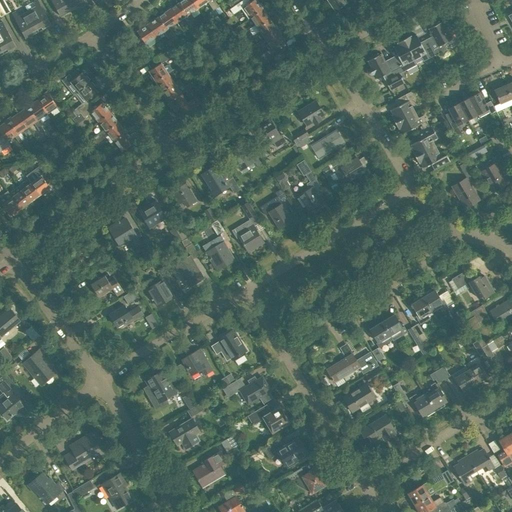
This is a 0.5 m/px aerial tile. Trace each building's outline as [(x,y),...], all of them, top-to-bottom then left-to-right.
[(0,0),(0,5),(5,14),(11,11),(4,0),(0,0)] [(34,3),(26,8),(27,11),(38,31),(51,24),(37,0),(35,0),(33,2),(34,3)] [(51,0),(60,16),(73,9),(68,0),(51,0)] [(68,0),(73,9),(86,2),(84,0),(68,0)] [(193,25),(193,24),(196,23),(190,14),(198,9),(191,0),(182,0),(178,2),(193,25)] [(191,0),(198,9),(208,2),(213,10),(219,6),(214,0),(191,0)] [(231,0),(228,2),(231,7),(229,8),(230,9),(238,4),(243,1),(242,0),(231,0)] [(248,19),(250,17),(264,8),(261,3),(260,3),(257,0),(253,0),(246,5),(243,1),(238,4),(230,9),(233,14),(241,8),(248,19)] [(351,0),(347,3),(344,0),(327,0),(335,11),(345,5),(348,10),(360,1),(359,0),(351,0)] [(193,25),(178,2),(173,6),(172,5),(167,8),(177,23),(184,18),(190,28),(194,26),(193,24),(193,25)] [(173,39),(176,37),(170,28),(177,23),(167,8),(162,11),(163,13),(158,16),(172,37),(173,39)] [(264,8),(250,17),(255,25),(249,29),(251,32),(260,26),(270,19),(267,14),(268,13),(264,8)] [(19,16),(16,10),(12,13),(25,38),(38,31),(27,11),(19,16)] [(172,37),(158,16),(152,20),(152,19),(147,22),(156,36),(163,32),(168,39),(172,37)] [(270,19),(260,26),(251,32),(253,35),(259,31),(264,38),(278,28),(275,24),(274,24),(270,19)] [(0,46),(4,53),(16,46),(2,21),(0,22),(0,27),(1,29),(0,29),(0,46)] [(439,23),(438,21),(429,26),(430,27),(428,29),(434,40),(428,43),(434,55),(446,49),(443,44),(451,39),(449,35),(450,34),(451,33),(452,31),(452,30),(451,28),(450,27),(448,27),(446,27),(445,28),(442,22),(442,21),(439,23)] [(149,59),(154,56),(145,44),(156,36),(147,22),(142,26),(142,27),(137,31),(143,42),(139,45),(149,59)] [(263,64),(279,53),(275,47),(285,40),(280,34),(281,33),(278,28),(264,38),(268,44),(266,45),(269,50),(258,57),(263,64)] [(422,46),(416,34),(415,35),(411,37),(410,36),(411,36),(403,39),(414,59),(420,56),(423,61),(434,55),(428,43),(422,46)] [(414,59),(403,39),(396,43),(397,44),(397,43),(398,45),(393,47),(393,46),(393,47),(399,59),(393,62),(399,74),(411,68),(408,62),(414,59)] [(149,71),(155,81),(172,70),(169,65),(167,64),(164,66),(162,63),(170,57),(166,51),(154,59),(153,57),(149,59),(154,67),(149,71)] [(378,55),(377,53),(369,58),(369,60),(367,61),(368,61),(371,67),(369,68),(368,69),(367,71),(367,73),(368,74),(369,75),(371,76),(373,75),(374,74),(377,78),(376,79),(382,76),(390,90),(403,83),(404,83),(399,74),(393,62),(387,65),(381,54),(381,53),(378,55)] [(162,91),(175,83),(170,76),(182,68),(180,65),(175,68),(172,70),(155,81),(162,91)] [(69,74),(63,79),(70,88),(73,85),(78,91),(90,82),(82,72),(72,79),(69,74)] [(184,87),(180,80),(175,83),(162,91),(169,101),(181,93),(186,91),(194,85),(191,82),(184,87)] [(76,116),(77,115),(90,104),(87,100),(97,91),(90,82),(78,91),(85,100),(73,110),(73,112),(76,116)] [(494,90),(500,104),(511,99),(505,85),(494,90)] [(55,97),(52,91),(48,93),(47,91),(44,94),(45,95),(38,100),(48,114),(58,107),(52,99),(55,97)] [(186,91),(181,93),(169,101),(175,111),(185,105),(189,109),(198,103),(195,98),(191,100),(186,91)] [(206,92),(201,95),(205,101),(210,98),(206,92)] [(414,112),(408,101),(414,98),(410,92),(405,94),(408,101),(390,110),(390,111),(391,111),(393,115),(392,116),(391,115),(395,123),(414,112)] [(479,92),(469,98),(477,114),(479,118),(489,112),(490,114),(496,111),(490,101),(485,104),(479,92)] [(470,125),(475,122),(472,117),(477,114),(469,98),(459,103),(467,120),(470,125)] [(48,114),(38,100),(31,104),(30,103),(27,105),(43,127),(45,125),(40,119),(48,114)] [(112,111),(108,106),(106,108),(102,102),(94,109),(90,104),(77,115),(80,120),(90,112),(98,122),(112,111)] [(306,125),(323,114),(315,102),(298,112),(306,125)] [(456,137),(462,134),(457,125),(467,120),(459,103),(448,109),(454,120),(449,123),(456,137)] [(43,127),(27,105),(23,107),(25,109),(18,114),(28,128),(34,123),(40,132),(44,130),(42,127),(43,127)] [(92,142),(118,122),(114,117),(115,116),(112,111),(98,122),(104,129),(90,140),(92,142)] [(418,118),(414,112),(395,123),(398,130),(399,129),(400,128),(402,133),(421,124),(424,130),(429,127),(423,115),(418,118)] [(28,128),(18,114),(11,119),(10,117),(7,119),(18,134),(22,141),(24,144),(27,142),(20,132),(28,128)] [(68,118),(62,122),(67,128),(73,124),(68,118)] [(22,141),(18,134),(7,119),(4,121),(5,123),(0,126),(0,128),(8,141),(15,136),(19,143),(22,141)] [(122,127),(118,122),(92,142),(93,143),(94,142),(96,145),(108,134),(114,141),(127,130),(123,126),(122,127)] [(280,136),(271,122),(257,130),(262,138),(260,139),(264,146),(266,145),(267,145),(272,142),(276,148),(286,142),(282,135),(280,136)] [(422,138),(410,145),(411,145),(413,149),(412,150),(412,149),(411,150),(415,157),(435,146),(429,135),(434,133),(435,133),(431,126),(430,126),(429,127),(424,130),(419,132),(422,138)] [(8,141),(0,128),(0,152),(10,145),(8,141)] [(295,143),(307,136),(309,135),(304,128),(291,137),(295,143)] [(51,140),(61,133),(58,129),(48,136),(51,140)] [(112,166),(127,154),(128,154),(124,149),(134,142),(130,136),(131,135),(127,130),(114,141),(122,151),(108,162),(112,166)] [(318,158),(325,154),(344,142),(337,130),(310,145),(318,158)] [(298,149),(311,141),(307,136),(295,143),(298,149)] [(240,170),(253,162),(240,141),(227,149),(240,170)] [(438,153),(435,146),(415,157),(419,164),(420,164),(419,163),(421,163),(423,167),(422,167),(423,168),(434,162),(438,168),(449,162),(450,162),(445,152),(438,153)] [(365,171),(357,158),(355,154),(340,163),(337,159),(321,169),(326,177),(330,175),(334,181),(339,178),(343,184),(365,171)] [(493,191),(507,183),(499,170),(505,166),(499,155),(488,161),(491,165),(482,171),(493,191)] [(303,160),(297,164),(304,175),(305,174),(310,171),(303,160)] [(51,172),(56,168),(52,162),(46,167),(51,172)] [(465,176),(471,173),(465,163),(459,166),(465,176)] [(214,166),(202,174),(211,189),(209,191),(213,197),(228,188),(228,187),(230,186),(234,193),(240,189),(233,177),(225,183),(214,166)] [(305,174),(310,181),(306,184),(308,190),(299,195),(309,210),(321,202),(312,187),(311,185),(317,181),(310,171),(305,174)] [(283,172),(275,178),(280,185),(284,190),(290,186),(287,181),(288,180),(283,172)] [(41,194),(50,187),(41,175),(32,182),(41,194)] [(464,208),(479,200),(466,178),(452,187),(464,208)] [(31,183),(28,179),(19,186),(31,201),(41,194),(32,182),(31,183)] [(186,207),(196,201),(186,183),(172,192),(179,204),(183,202),(186,207)] [(31,201),(19,186),(18,186),(19,186),(10,193),(8,191),(7,191),(21,209),(31,201)] [(260,207),(264,214),(269,212),(279,228),(292,221),(281,204),(280,204),(279,203),(286,199),(280,189),(275,193),(278,197),(260,207)] [(21,209),(7,191),(0,196),(0,209),(4,207),(11,216),(21,209)] [(150,227),(160,221),(166,218),(162,212),(156,201),(139,211),(146,222),(146,221),(150,227)] [(263,243),(253,226),(260,222),(248,202),(241,206),(249,220),(231,230),(238,242),(241,241),(248,252),(263,243)] [(211,222),(216,219),(209,208),(204,211),(211,222)] [(109,228),(119,245),(126,240),(127,243),(128,243),(131,249),(140,243),(147,254),(154,250),(147,239),(140,243),(137,237),(126,218),(119,222),(119,221),(118,222),(109,228)] [(218,235),(224,231),(218,220),(211,224),(218,235)] [(177,242),(186,237),(179,225),(170,231),(177,242)] [(102,248),(109,244),(104,235),(96,240),(102,248)] [(234,260),(223,243),(224,242),(220,235),(203,246),(206,252),(217,271),(234,260)] [(188,288),(204,278),(192,259),(199,256),(191,243),(185,247),(190,255),(175,265),(188,288)] [(80,267),(94,258),(86,246),(72,255),(80,267)] [(166,251),(160,255),(163,259),(169,256),(166,251)] [(109,276),(123,267),(118,258),(104,267),(109,276)] [(157,306),(173,296),(165,283),(172,279),(164,266),(157,271),(163,279),(147,289),(157,306)] [(468,282),(465,277),(462,272),(451,279),(457,289),(465,285),(467,289),(471,287),(478,299),(481,296),(483,299),(494,292),(484,276),(480,279),(478,276),(468,282)] [(113,275),(107,279),(105,276),(91,285),(98,297),(112,288),(116,296),(123,292),(113,275)] [(128,304),(138,297),(136,294),(140,292),(137,287),(123,296),(128,304)] [(437,294),(435,290),(423,297),(431,311),(438,306),(441,311),(448,308),(439,293),(437,294)] [(420,324),(430,319),(426,313),(431,311),(423,297),(411,304),(417,315),(415,316),(420,324)] [(498,325),(511,316),(511,298),(490,312),(498,325)] [(456,317),(461,314),(454,302),(449,305),(456,317)] [(128,313),(124,306),(109,315),(117,327),(124,322),(126,325),(143,315),(138,307),(128,313)] [(481,320),(485,318),(482,313),(485,312),(481,306),(474,310),(463,317),(470,327),(481,320)] [(0,333),(1,336),(20,321),(10,308),(0,315),(0,333)] [(382,322),(391,337),(396,334),(398,338),(407,332),(404,327),(402,328),(393,315),(382,322)] [(379,348),(392,340),(382,322),(370,329),(378,342),(376,343),(379,348)] [(422,342),(427,339),(424,334),(424,333),(418,323),(412,327),(422,342)] [(422,342),(412,327),(407,330),(413,340),(414,339),(417,344),(422,342)] [(212,346),(216,354),(225,348),(232,360),(246,351),(241,342),(237,337),(233,329),(219,338),(220,341),(212,346)] [(481,348),(486,345),(483,339),(478,342),(481,348)] [(481,358),(486,354),(481,348),(478,342),(473,345),(481,358)] [(494,356),(487,345),(486,345),(481,348),(486,354),(488,359),(494,356)] [(0,350),(9,361),(13,357),(4,346),(0,350)] [(53,381),(53,380),(53,378),(52,376),(57,372),(44,356),(46,353),(41,347),(23,363),(41,385),(46,381),(48,383),(49,383),(51,382),(53,381)] [(377,348),(372,351),(377,361),(383,358),(377,348)] [(205,374),(212,370),(200,349),(182,359),(184,361),(177,366),(180,372),(188,368),(192,375),(202,369),(205,374)] [(377,365),(370,352),(362,357),(364,360),(358,364),(352,354),(326,369),(335,383),(335,382),(338,387),(345,382),(342,378),(359,367),(363,373),(369,370),(377,365)] [(475,384),(488,377),(480,363),(481,362),(478,357),(464,365),(465,366),(475,384)] [(12,359),(2,368),(11,379),(17,374),(12,369),(17,364),(12,359)] [(444,366),(438,369),(444,379),(450,376),(444,366)] [(465,366),(451,375),(456,383),(458,382),(464,391),(475,384),(465,366)] [(15,384),(1,367),(0,367),(0,379),(2,378),(4,381),(0,384),(0,387),(4,392),(0,395),(0,398),(3,402),(0,404),(0,409),(7,419),(18,409),(19,410),(25,406),(14,392),(11,388),(15,384)] [(379,367),(365,376),(369,383),(384,374),(379,367)] [(430,375),(429,375),(433,380),(435,379),(437,383),(444,379),(438,369),(430,375)] [(176,393),(171,384),(163,371),(146,380),(159,403),(176,393)] [(221,379),(226,387),(230,384),(229,382),(226,376),(221,379)] [(245,387),(240,378),(223,389),(228,397),(232,395),(230,392),(238,388),(248,404),(260,397),(263,403),(268,401),(264,395),(270,391),(262,377),(245,387)] [(404,404),(409,401),(398,383),(393,386),(404,404)] [(426,395),(435,411),(444,406),(443,404),(446,402),(438,388),(435,383),(430,385),(434,390),(426,395)] [(136,385),(130,388),(135,395),(140,392),(136,385)] [(370,407),(367,402),(374,398),(366,385),(344,398),(352,411),(359,406),(362,412),(370,407)] [(427,416),(435,411),(426,395),(425,393),(418,398),(415,394),(409,398),(414,407),(416,406),(422,416),(426,414),(427,416)] [(401,412),(406,409),(399,398),(394,401),(401,412)] [(204,409),(199,402),(187,410),(191,417),(204,409)] [(284,411),(281,404),(273,408),(273,409),(274,409),(262,416),(258,410),(247,416),(253,426),(263,419),(272,433),(289,423),(282,412),(284,411)] [(388,437),(395,433),(393,429),(385,415),(363,429),(371,442),(385,433),(388,437)] [(177,445),(200,432),(192,419),(169,432),(177,445)] [(108,454),(94,431),(70,446),(73,451),(64,456),(72,469),(99,453),(102,458),(108,454)] [(504,467),(511,462),(511,436),(510,434),(499,440),(505,450),(498,455),(504,467)] [(243,452),(239,447),(240,446),(233,435),(221,442),(228,454),(234,450),(238,455),(243,452)] [(268,459),(278,453),(287,467),(308,454),(298,438),(285,445),(281,438),(263,449),(268,459)] [(485,472),(494,467),(483,449),(469,458),(476,471),(482,467),(485,472)] [(203,462),(205,464),(193,470),(203,487),(225,474),(220,465),(226,462),(220,452),(203,462)] [(464,484),(470,481),(467,476),(476,471),(469,458),(454,467),(464,484)] [(508,478),(506,476),(507,476),(500,465),(494,468),(501,479),(503,478),(505,480),(508,478)] [(285,487),(292,482),(305,475),(301,468),(281,480),(285,487)] [(305,475),(292,482),(309,492),(311,491),(312,493),(326,485),(317,468),(309,473),(305,475)] [(447,485),(453,481),(447,470),(441,474),(443,479),(433,485),(430,480),(408,493),(415,504),(429,495),(447,485)] [(53,486),(42,472),(27,485),(33,492),(35,490),(47,504),(61,492),(55,485),(53,486)] [(120,481),(117,475),(102,485),(117,509),(132,500),(124,487),(126,486),(123,480),(120,481)] [(250,488),(254,485),(250,478),(234,488),(237,493),(249,486),(250,488)] [(77,498),(94,488),(90,480),(72,491),(77,498)] [(466,500),(472,496),(465,486),(459,489),(466,500)] [(75,511),(81,511),(82,511),(72,492),(67,494),(75,511)] [(439,511),(443,511),(457,504),(453,499),(447,503),(443,502),(440,497),(433,501),(429,495),(415,504),(419,511),(426,511),(436,506),(439,511)] [(242,511),(245,511),(237,497),(219,507),(222,511),(242,511)] [(465,500),(460,503),(463,509),(468,506),(465,500)] [(341,511),(335,502),(318,511),(317,511),(313,504),(301,510),(302,511),(341,511)] [(22,511),(15,503),(6,511),(2,506),(0,507),(0,511),(22,511)] [(463,509),(460,503),(445,511),(460,511),(464,510),(463,509)]
